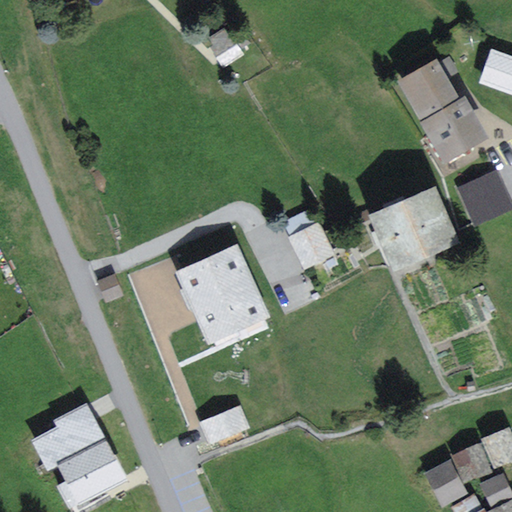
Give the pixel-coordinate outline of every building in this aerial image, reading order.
[(225,31),(211,41),(216,62),(223,72),(245,58),(232,38),(227,40),(225,31)] [(481,78),(511,88),(511,49),(493,43),(481,78)] [(437,65),(399,87),(422,126),(420,129),(442,166),(469,159),(488,142),(466,102),(460,105),(437,65)] [(511,205),(497,173),(457,192),(475,231),(511,213),(511,205)] [(436,193),(367,223),(381,253),(393,280),(396,279),(461,249),(436,193)] [(315,228),(288,241),(305,275),(334,259),(319,226),(315,228)] [(186,272),(176,277),(196,325),(208,353),(271,323),(238,248),(186,272)] [(115,278),(99,285),(106,301),(107,304),(123,297),(115,278)] [(203,425),(199,426),(206,442),(209,448),(250,433),(240,410),(203,425)] [(511,435),(511,434),(483,447),(495,472),(511,464),(511,435)] [(86,511),(129,488),(108,446),(59,470),(67,486),(57,491),(69,511),(86,511)] [(480,448),(453,460),(465,488),(492,477),(480,448)] [(450,466),(425,480),(441,511),(442,511),(468,499),(450,466)] [(511,497),(503,478),(482,487),(491,509),(511,500),(511,497)]
